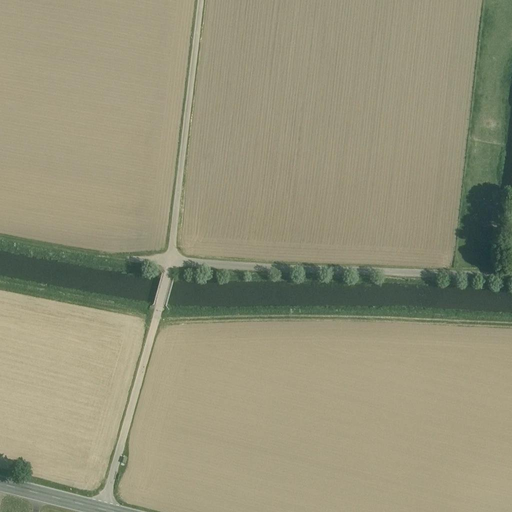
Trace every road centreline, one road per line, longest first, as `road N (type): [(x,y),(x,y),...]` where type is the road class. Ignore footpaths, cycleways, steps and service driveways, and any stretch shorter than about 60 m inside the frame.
road 1 (unclassified): [(174,258),(511,275)]
road 2 (unclassified): [(174,258),(104,510)]
road 3 (unclassified): [(202,0),(174,258)]
